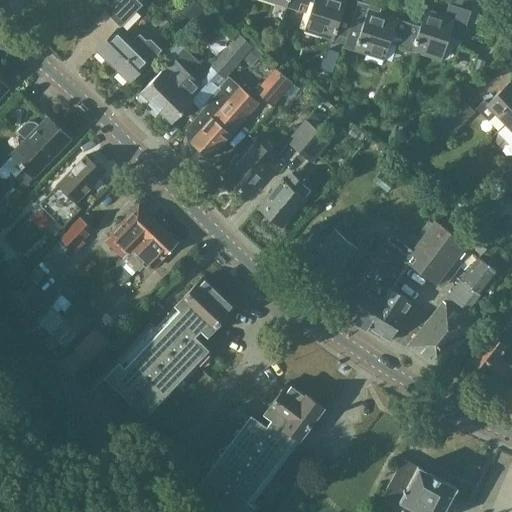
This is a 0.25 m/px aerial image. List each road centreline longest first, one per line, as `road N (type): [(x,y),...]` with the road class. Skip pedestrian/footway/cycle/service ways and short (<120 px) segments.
road 1 (tertiary): [(504,433),(321,326),(0,32)]
road 2 (residential): [(0,305),(98,409),(174,511)]
